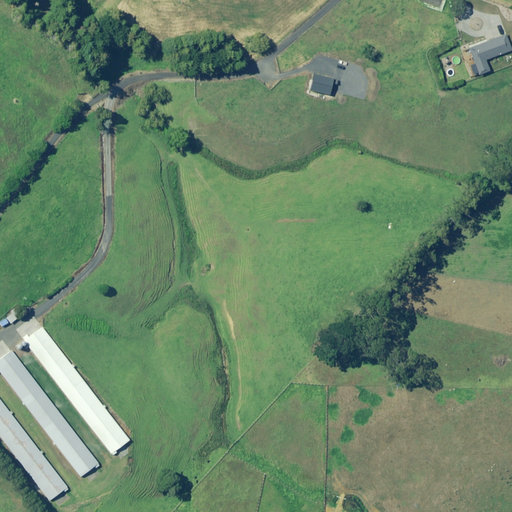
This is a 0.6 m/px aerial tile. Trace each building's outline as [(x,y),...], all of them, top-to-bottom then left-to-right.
[(485,59),(511,49),(505,33),(495,37),(490,39),(487,40),(467,47),(468,50),(477,73),(477,74),(488,70),(485,59)] [(332,78),(312,73),(308,89),(327,94),(332,78)] [(128,440),(42,326),(24,340),(110,454),(128,440)] [(25,344),(22,340),(14,346),(16,349),(25,344)] [(0,359),(0,372),(81,476),(94,466),(95,468),(99,465),(11,351),(0,359)] [(0,436),(49,501),(63,490),(64,492),(68,489),(0,399),(0,436)]
